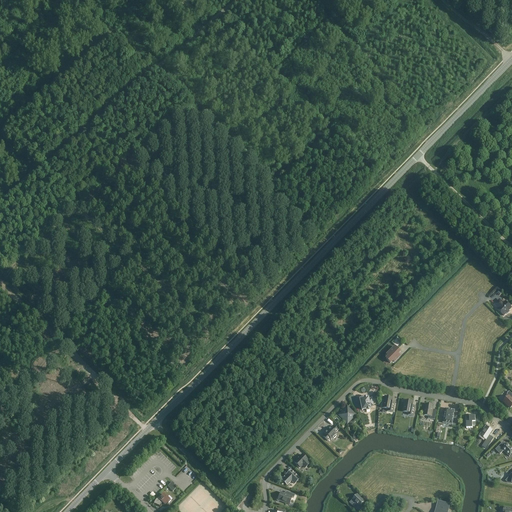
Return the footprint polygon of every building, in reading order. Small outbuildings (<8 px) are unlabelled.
[(500,300),(495,305),(497,307),(499,306),(500,307),(497,310),(503,316),(506,313),(506,314),(508,314),(509,312),(509,311),(508,311),(509,310),(508,308),(510,306),(506,302),(504,304),(500,300)] [(387,355),(388,356),(386,359),(390,363),(392,361),(394,362),(400,357),(397,354),(400,352),(394,347),(387,355)] [(511,393),(509,391),(507,393),(507,394),(507,395),(504,398),(505,399),(503,401),(510,408),(511,406),(511,393)] [(387,411),(393,413),(395,403),(391,403),(392,398),(384,397),(382,408),(387,409),(387,411)] [(368,398),(360,400),(362,410),(370,408),(370,407),(373,406),(372,399),(368,399),(368,398)] [(413,402),(405,401),(403,412),(408,413),(408,415),(414,416),(416,407),(412,406),(413,402)] [(426,404),(425,405),(424,415),(429,416),(428,419),(435,420),(436,412),(432,411),(433,406),(426,404)] [(355,415),(347,408),(339,415),(346,422),(348,419),(350,420),(355,415)] [(443,422),(452,423),(454,410),(446,409),(445,409),(443,422)] [(475,416),(469,416),(469,422),(466,422),(466,428),(472,428),(472,422),(475,422),(475,416)] [(323,437),(328,441),(330,439),(331,440),(332,438),(333,439),(336,436),(335,435),(337,434),(335,433),(338,431),(334,426),(331,429),(330,428),(325,433),(326,434),(323,437)] [(511,448),(507,443),(503,448),(500,445),(496,450),(500,454),(503,451),(509,457),(511,455),(511,456),(511,448)] [(307,460),(302,455),(294,463),(297,465),(296,466),(299,469),(302,465),(305,468),(309,464),(306,461),(307,460)] [(183,469),(190,476),(193,474),(190,471),(192,470),(187,465),(183,469)] [(294,473),(291,470),(289,472),(286,476),(287,476),(282,481),(287,485),(291,481),(294,484),(300,478),(294,473)] [(177,487),(172,482),(168,487),(173,491),(177,487)] [(281,493),(278,498),(277,499),(277,500),(277,501),(279,502),(280,501),(289,505),(292,497),(293,498),(295,495),(287,492),(286,495),(281,493)] [(358,494),(352,500),(358,505),(355,508),(359,511),(364,507),(361,505),(365,501),(358,494)] [(161,497),(160,496),(157,499),(158,499),(157,500),(156,501),(156,502),(155,503),(155,504),(154,503),(154,504),(159,506),(162,503),(165,505),(168,503),(171,501),(168,497),(167,498),(164,495),(161,497)] [(446,511),(449,505),(439,503),(436,511),(446,511)]
